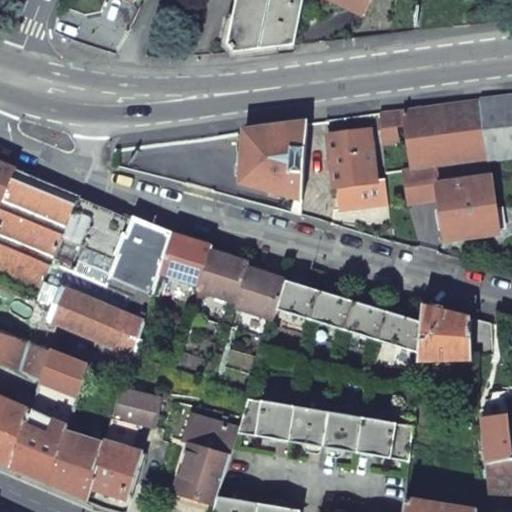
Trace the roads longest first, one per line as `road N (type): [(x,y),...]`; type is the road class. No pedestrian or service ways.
road 1 (residential): [(88,176),(137,197),(511,296)]
road 2 (tertiary): [(511,57),(95,104)]
